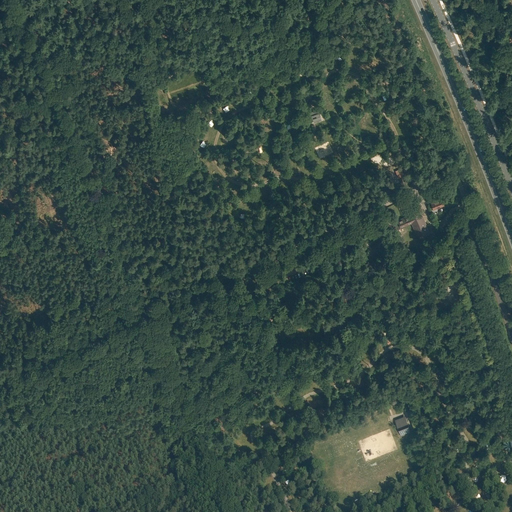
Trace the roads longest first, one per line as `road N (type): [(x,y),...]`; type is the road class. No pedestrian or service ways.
road 1 (trunk): [(511,236),(415,0)]
road 2 (tertiary): [(511,189),(433,0)]
road 3 (unclassified): [(511,339),(455,176),(427,184)]
road 4 (track): [(144,312),(0,377)]
